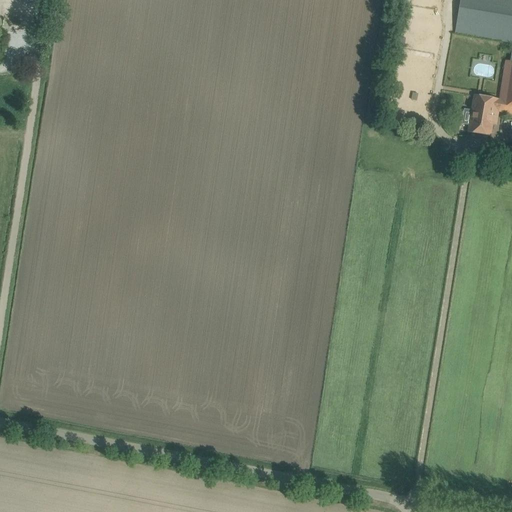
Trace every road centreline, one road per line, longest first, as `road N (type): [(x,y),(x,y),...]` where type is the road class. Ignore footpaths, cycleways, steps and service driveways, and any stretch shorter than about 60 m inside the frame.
road 1 (unclassified): [(410,511),(392,497),(0,421)]
road 2 (track): [(408,507),(471,154)]
road 3 (track): [(0,343),(40,61)]
